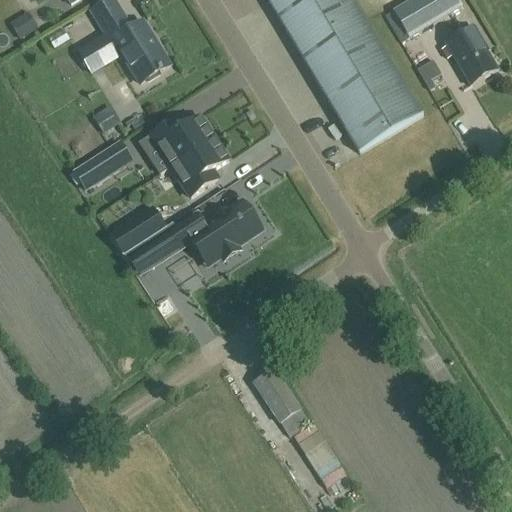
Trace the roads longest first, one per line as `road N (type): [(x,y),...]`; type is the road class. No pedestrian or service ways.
road 1 (unclassified): [(362,252),(207,0)]
road 2 (unclassified): [(511,490),(362,252)]
road 3 (track): [(0,498),(206,360)]
road 4 (unclassified): [(206,360),(362,252)]
road 5 (unclassified): [(511,151),(362,252)]
